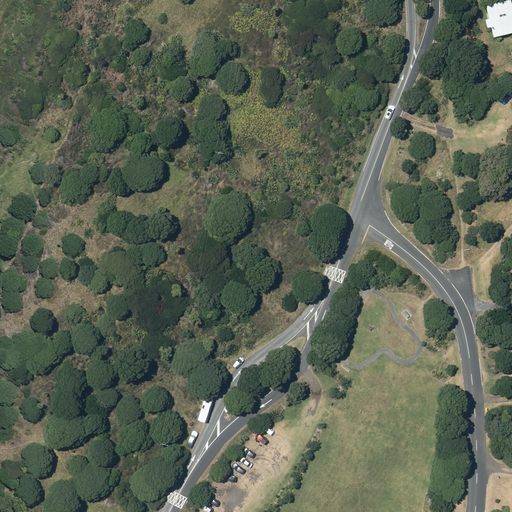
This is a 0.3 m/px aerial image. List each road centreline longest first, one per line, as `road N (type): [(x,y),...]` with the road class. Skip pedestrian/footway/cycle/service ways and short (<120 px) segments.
road 1 (residential): [(356,216),(419,261),(458,311),(478,422),(474,511)]
road 2 (track): [(123,0),(0,273)]
road 3 (residential): [(324,300),(299,373),(195,465)]
road 4 (residential): [(195,465),(233,380),(324,300)]
road 5 (residential): [(409,71),(356,216)]
